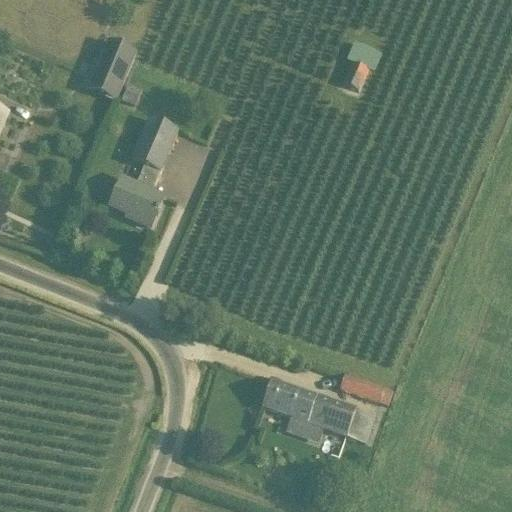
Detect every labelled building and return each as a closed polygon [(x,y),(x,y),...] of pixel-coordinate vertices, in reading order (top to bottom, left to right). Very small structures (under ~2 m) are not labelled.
[(136,56),(106,44),(86,93),(115,105),(136,56)] [(381,57),(360,48),(360,49),(354,46),(345,64),(351,67),(342,87),(358,95),(367,74),(372,76),(381,57)] [(126,89),(120,104),(134,109),(140,95),(126,89)] [(150,233),(165,199),(152,194),(159,177),(160,177),(179,135),(148,121),(130,163),(144,170),(136,187),(121,181),(108,211),(134,223),(132,225),(150,233)] [(340,394),(378,407),(383,392),(345,379),(340,394)] [(272,383),(262,411),(365,447),(375,420),(355,413),(356,411),(316,399),(272,383)] [(329,511),(348,511),(349,510),(331,504),(332,500),(315,495),(311,507),(329,511)]
